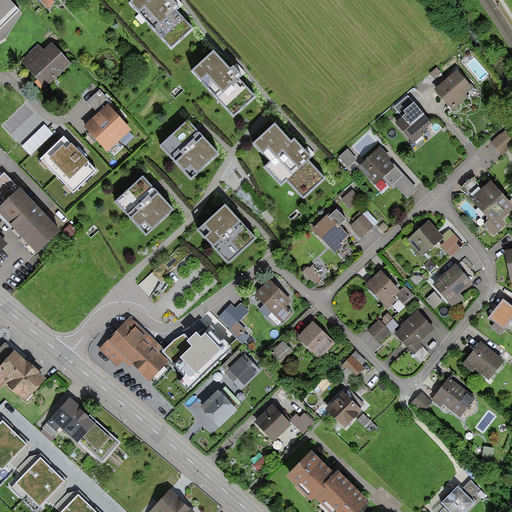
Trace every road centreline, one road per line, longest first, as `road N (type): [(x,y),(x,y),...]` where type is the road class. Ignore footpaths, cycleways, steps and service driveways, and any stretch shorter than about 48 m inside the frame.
road 1 (residential): [(316,305),(399,382),(422,378),(489,289),(488,259),(433,199)]
road 2 (residential): [(67,358),(109,311),(182,326),(256,270),(280,270),(316,305)]
road 3 (primary): [(249,511),(67,358)]
road 4 (residential): [(433,199),(316,305)]
